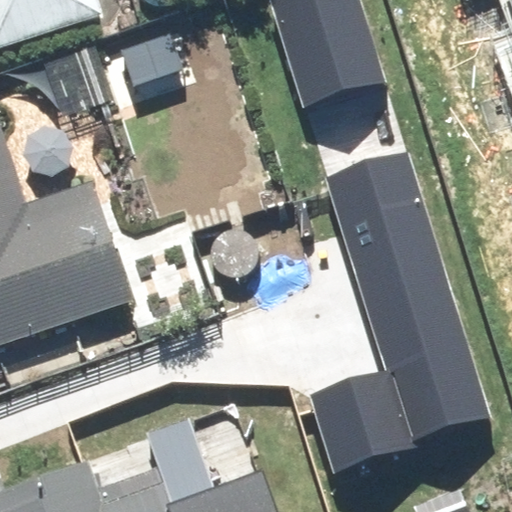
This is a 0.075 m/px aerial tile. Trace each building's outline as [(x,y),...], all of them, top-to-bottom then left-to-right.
[(0,0),(0,60),(110,24),(102,0),(0,0)] [(270,0),(301,103),(376,81),(353,0),(270,0)] [(511,0),(501,0),(511,30),(511,51),(510,52),(511,57),(511,0)] [(34,211),(1,115),(0,115),(0,354),(142,307),(102,188),(34,211)] [(314,394),(335,466),(493,421),(414,146),(326,171),(385,374),(314,394)] [(281,195),(187,232),(212,296),(307,259),(281,195)] [(208,341),(110,377),(135,447),(233,412),(208,341)] [(0,511),(281,511),(271,481),(184,511),(178,511),(165,475),(105,496),(96,469),(9,500),(2,483),(0,483),(0,511)]
